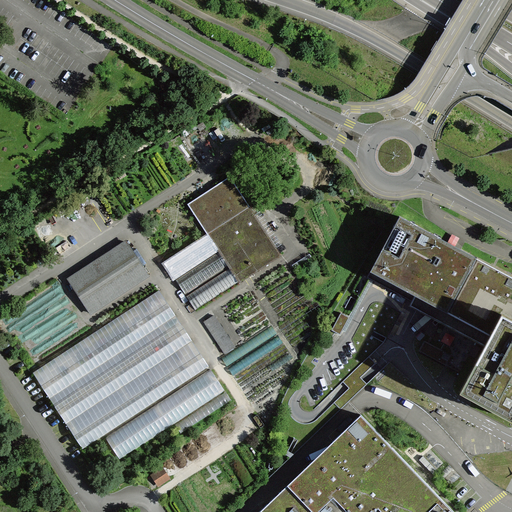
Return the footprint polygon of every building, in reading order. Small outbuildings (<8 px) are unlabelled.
[(128,175),(124,171),(118,175),(122,180),(128,175)] [(208,235),(165,263),(174,278),(217,249),(218,251),(175,280),(184,294),(228,266),(229,268),(186,296),(195,310),(238,282),(239,284),(240,283),(239,282),(281,255),(249,207),(250,206),(230,176),(213,187),(215,190),(210,193),(205,196),(203,193),(187,204),(208,235)] [(400,216),(370,271),(451,313),(480,258),(451,244),(400,216)] [(127,242),(68,281),(89,312),(148,274),(127,242)] [(511,273),(481,257),(480,258),(451,313),(494,335),(464,391),(511,417),(511,273)] [(261,288),(264,286),(268,291),(293,275),(288,266),(259,285),(261,288)] [(294,278),(266,296),(280,318),(308,300),(294,278)] [(191,377),(142,301),(33,372),(82,448),(191,377)] [(258,305),(233,322),(246,340),(270,324),(258,305)] [(349,317),(341,313),(332,329),(340,333),(349,317)] [(226,352),(236,345),(214,316),(204,324),(226,352)] [(283,329),(293,346),(312,334),(302,317),(283,329)] [(278,333),(273,326),(224,358),(229,365),(278,333)] [(236,375),(283,343),(279,337),(232,369),(236,375)] [(424,341),(419,351),(445,365),(451,355),(424,341)] [(288,352),(269,366),(272,371),(292,357),(288,352)] [(119,459),(225,390),(210,369),(106,438),(119,459)] [(204,418),(230,400),(225,390),(176,424),(181,433),(204,418)] [(454,511),(361,414),(355,420),(346,428),(339,435),(258,511),(454,511)] [(431,450),(421,461),(435,473),(444,462),(431,450)] [(168,478),(162,468),(153,475),(159,484),(168,478)]
